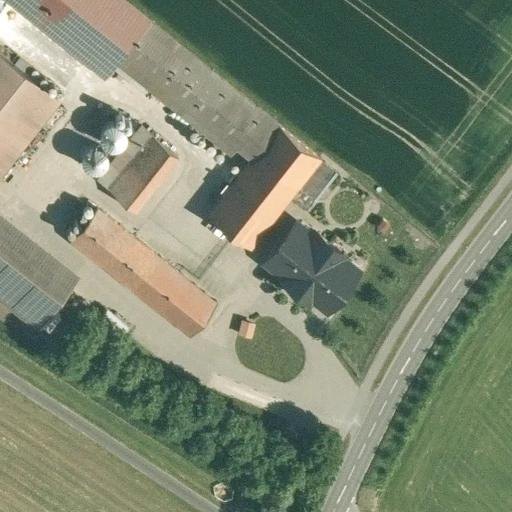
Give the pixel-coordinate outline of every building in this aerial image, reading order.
[(117,60),(150,19),(126,0),(13,0),(105,74),(117,60)] [(212,69),(150,19),(117,60),(179,110),(212,69)] [(0,171),(54,105),(0,60),(0,171)] [(319,156),(212,69),(179,110),(231,152),(237,145),(251,157),(209,210),(251,243),(319,156)] [(79,162),(103,166),(107,140),(123,143),(126,120),(102,116),(98,142),(82,139),(79,162)] [(141,124),(97,178),(126,202),(169,147),(141,124)] [(88,201),(63,226),(69,232),(94,206),(88,201)] [(216,301),(96,205),(70,238),(190,334),(216,301)] [(263,258),(326,309),(360,266),(297,216),(263,258)] [(264,230),(255,242),(265,250),(282,228),(271,220),(264,230)] [(67,286),(0,233),(0,296),(37,325),(67,286)]
